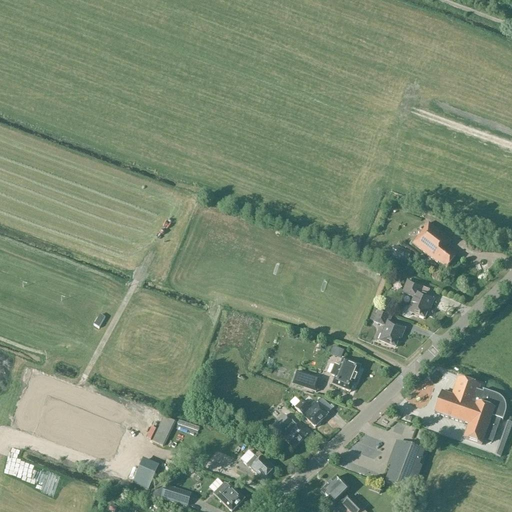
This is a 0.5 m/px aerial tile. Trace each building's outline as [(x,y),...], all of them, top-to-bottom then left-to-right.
[(446,250),(452,242),(429,224),(413,245),(436,263),(437,262),(446,270),(456,257),(446,250)] [(411,254),(394,247),(390,257),(407,264),(411,254)] [(429,292),(407,283),(402,294),(414,299),(409,309),(407,309),(405,310),(404,311),(404,313),(404,316),(406,317),(408,317),(410,317),(412,315),(419,318),(424,320),(429,308),(430,309),(434,301),(427,298),(429,292)] [(379,312),(374,323),(385,328),(379,342),(395,349),(400,337),(402,338),(405,330),(389,324),(391,317),(379,312)] [(92,327),(99,332),(106,319),(99,315),(92,327)] [(342,360),(339,369),(335,367),(331,376),(335,378),(332,386),(350,393),(360,368),(342,360)] [(128,405),(34,370),(14,422),(108,458),(128,405)] [(297,373),(292,386),(306,390),(310,377),(297,373)] [(452,396),(442,393),(434,415),(468,427),(464,440),(482,447),(485,436),(491,438),(493,433),(495,433),(500,420),(502,421),(504,414),(505,413),(505,412),(505,410),(505,409),(505,407),(504,406),(504,404),(504,403),(503,402),(502,400),(501,399),(500,398),(499,397),(498,397),(483,391),(482,394),(478,392),(480,387),(458,379),(452,396)] [(314,402),(309,408),(302,401),(294,408),(315,429),(328,416),(314,402)] [(284,417),(283,416),(271,430),(272,429),(294,451),(307,438),(285,416),(284,417)] [(152,442),(164,448),(176,424),(164,418),(152,442)] [(494,457),(500,459),(511,425),(511,424),(507,422),(494,457)] [(205,437),(212,442),(220,434),(213,428),(205,437)] [(359,452),(360,455),(371,454),(370,451),(380,449),(379,438),(360,441),(361,446),(352,447),(353,453),(359,452)] [(406,447),(397,443),(388,467),(391,468),(385,484),(412,494),(422,469),(418,467),(423,453),(406,447)] [(251,470),(263,482),(275,470),(262,458),(263,457),(259,453),(246,466),(251,469),(251,470)] [(133,484),(149,491),(158,468),(142,462),(133,484)] [(336,478),(321,494),(332,505),(338,500),(343,505),(342,506),(348,511),(363,511),(362,510),(363,509),(351,497),(348,500),(343,495),(348,490),(336,478)] [(224,485),(214,496),(229,511),(233,511),(245,501),(232,488),(224,485)] [(187,508),(192,495),(165,486),(161,500),(187,508)] [(199,493),(196,496),(203,504),(207,501),(199,493)]
